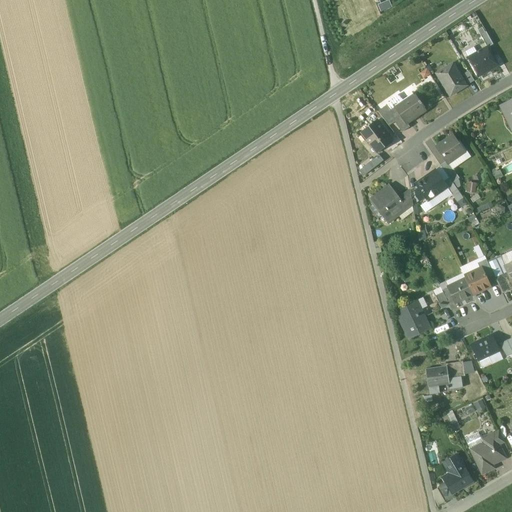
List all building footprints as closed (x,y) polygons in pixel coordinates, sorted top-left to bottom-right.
[(493,44),(486,32),(481,35),(488,48),(488,47),(493,44)] [(488,48),(468,58),(478,77),(498,66),(488,47),(488,48)] [(466,86),(452,64),(437,74),(450,96),(466,86)] [(474,81),(469,71),(463,75),(469,84),(474,81)] [(414,93),(395,107),(402,117),(406,123),(407,123),(425,110),(421,103),(422,102),(420,100),(419,101),(414,93)] [(511,100),(501,105),(510,124),(511,123),(511,100)] [(387,105),(378,111),(389,125),(395,121),(396,120),(390,110),(387,105)] [(390,110),(396,120),(402,117),(395,107),(390,110)] [(396,120),(395,121),(402,132),(410,127),(407,123),(406,123),(402,117),(396,120)] [(393,140),(377,120),(363,131),(378,151),(393,140)] [(453,136),(437,147),(447,161),(448,163),(449,162),(464,152),(453,136)] [(384,160),(379,155),(363,167),(367,173),(384,160)] [(459,178),(449,162),(448,163),(447,161),(441,165),(449,178),(453,182),(459,178)] [(435,170),(416,183),(417,185),(425,197),(428,200),(447,187),(444,182),(435,170)] [(449,178),(444,182),(447,187),(451,193),(457,188),(453,182),(449,178)] [(478,184),(468,183),(468,194),(478,194),(478,184)] [(399,198),(389,185),(370,200),(381,215),(383,214),(387,220),(395,214),(397,216),(407,209),(399,198)] [(425,197),(417,185),(410,190),(416,190),(418,197),(420,200),(425,197)] [(410,190),(399,198),(407,209),(413,204),(410,190)] [(416,190),(410,190),(413,204),(413,205),(420,200),(418,197),(416,190)] [(486,259),(477,263),(480,269),(481,269),(486,279),(494,276),(486,259)] [(480,269),(465,276),(466,278),(473,294),(489,286),(486,279),(481,269),(480,269)] [(511,282),(509,275),(496,281),(502,293),(511,288),(511,282)] [(466,278),(448,287),(455,302),(473,294),(466,278)] [(455,302),(448,287),(442,290),(443,293),(449,305),(455,302)] [(449,305),(443,293),(436,296),(442,309),(449,305)] [(422,317),(414,301),(395,310),(409,338),(429,329),(423,316),(422,317)] [(491,335),(471,344),(479,360),(499,350),(491,335)] [(511,353),(511,351),(506,340),(500,343),(506,356),(511,353)] [(463,361),(446,363),(446,366),(448,376),(465,373),(463,361)] [(446,366),(426,369),(430,394),(439,393),(438,385),(449,384),(450,389),(462,387),(461,377),(448,378),(448,376),(446,366)] [(504,441),(499,430),(494,433),(499,444),(504,441)] [(478,432),(465,438),(474,456),(480,453),(476,445),(483,442),(481,438),(480,438),(478,432)] [(493,432),(481,438),(483,442),(476,445),(480,453),(474,456),(482,474),(494,468),(492,464),(506,458),(499,444),(494,433),(493,432)] [(472,481),(456,454),(443,462),(450,473),(443,477),(446,483),(452,493),(472,481)] [(446,483),(437,488),(443,498),(452,493),(446,483)] [(446,509),(452,506),(446,496),(443,498),(441,500),(446,509)]
